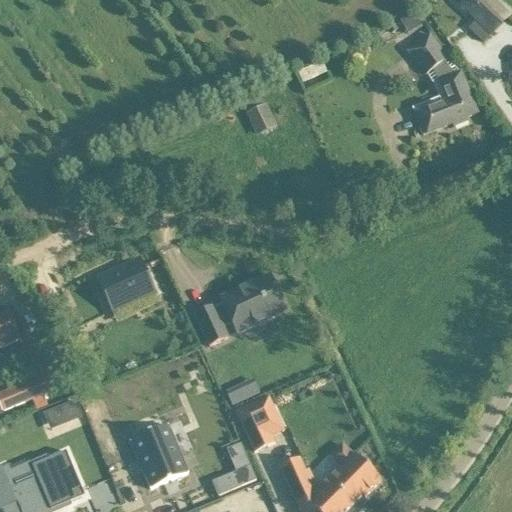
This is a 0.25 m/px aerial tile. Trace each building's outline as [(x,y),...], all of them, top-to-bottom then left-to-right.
[(489,0),(456,0),(477,20),(469,28),(483,43),(508,17),(489,0)] [(449,59),(429,33),(405,51),(424,77),(433,71),(444,63),(449,59)] [(447,102),(414,115),(416,117),(423,136),(452,124),(453,128),(468,122),(466,118),(477,114),(461,74),(455,76),(444,63),(433,71),(439,82),(447,102)] [(277,127),(266,105),(245,115),(256,137),(277,127)] [(139,261),(99,280),(114,312),(154,294),(139,261)] [(213,307),(194,315),(210,348),(228,339),(223,329),(232,325),(236,335),(287,312),(270,275),(220,299),(223,304),(213,308),(213,307)] [(0,348),(20,341),(8,311),(0,314),(0,348)] [(297,378),(323,366),(312,343),(287,354),(297,378)] [(25,405),(58,391),(39,345),(23,351),(34,378),(17,386),(0,393),(0,406),(3,413),(25,404),(25,405)] [(86,349),(72,355),(85,387),(99,381),(86,349)] [(237,387),(225,392),(231,407),(243,401),(237,387)] [(44,397),(34,402),(38,411),(48,407),(44,397)] [(269,398),(235,413),(254,454),(275,445),(271,437),(284,432),(269,398)] [(76,401),(59,407),(66,425),(83,418),(76,401)] [(97,417),(106,437),(128,427),(120,407),(97,417)] [(167,426),(130,442),(151,490),(188,474),(167,426)] [(299,459),(279,468),(293,498),(296,497),(302,508),(298,510),(299,511),(346,511),(362,495),(365,498),(382,481),(367,467),(371,464),(360,454),(357,458),(354,455),(343,444),(330,457),(341,469),(318,492),(308,470),(305,472),(299,459)] [(3,466),(0,467),(0,510),(0,511),(17,503),(20,511),(58,511),(63,510),(62,506),(85,497),(66,452),(49,459),(32,467),(37,479),(13,489),(4,468),(3,466)] [(249,467),(212,483),(218,497),(256,481),(249,467)]
